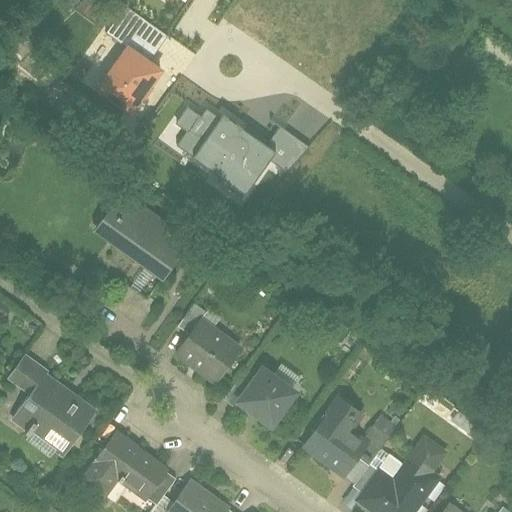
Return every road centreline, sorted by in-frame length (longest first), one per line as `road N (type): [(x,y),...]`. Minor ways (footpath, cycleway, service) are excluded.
road 1 (residential): [(511,232),(285,70)]
road 2 (residential): [(307,511),(167,411)]
